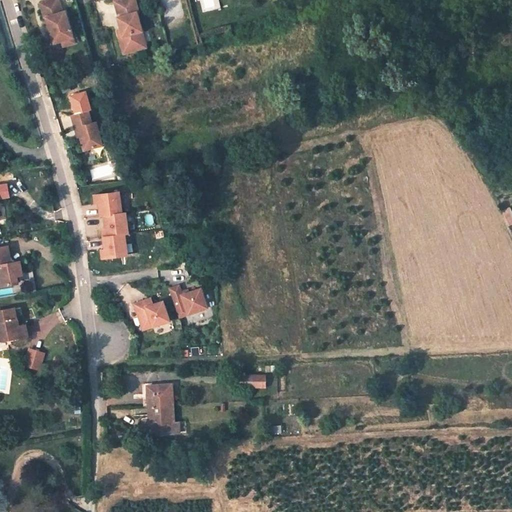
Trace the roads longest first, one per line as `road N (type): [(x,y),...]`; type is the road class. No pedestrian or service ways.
road 1 (residential): [(82,282),(73,223),(8,0)]
road 2 (residential): [(92,504),(82,282)]
